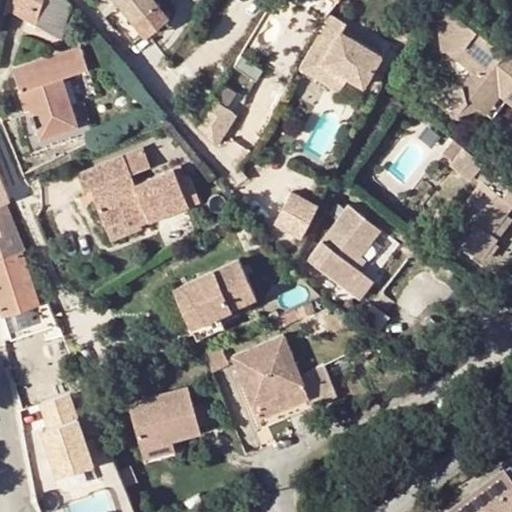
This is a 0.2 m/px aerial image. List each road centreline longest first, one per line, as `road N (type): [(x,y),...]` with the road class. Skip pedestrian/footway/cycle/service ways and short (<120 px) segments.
road 1 (residential): [(286,511),(282,462),(296,444),(511,347)]
road 2 (residential): [(409,511),(511,436)]
